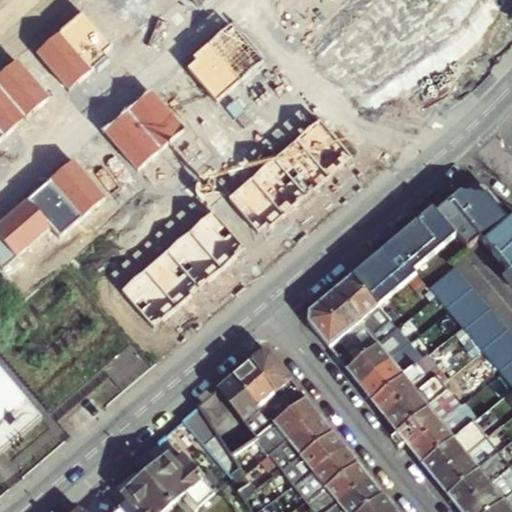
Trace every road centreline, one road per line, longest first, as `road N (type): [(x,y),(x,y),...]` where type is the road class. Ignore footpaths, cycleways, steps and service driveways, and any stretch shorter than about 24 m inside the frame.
road 1 (residential): [(22,511),(262,306)]
road 2 (residential): [(0,201),(236,0)]
road 3 (residential): [(262,306),(428,511)]
road 4 (residential): [(262,306),(459,136)]
